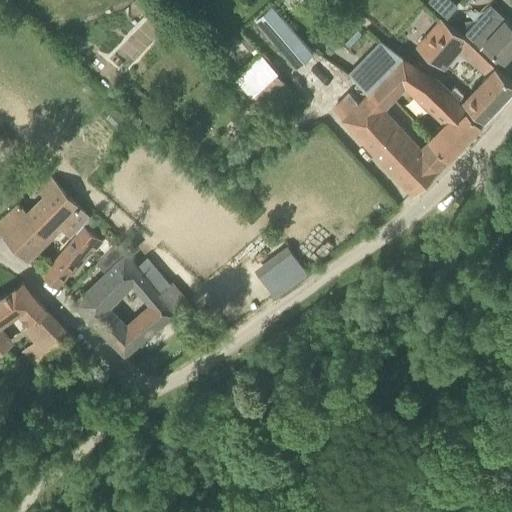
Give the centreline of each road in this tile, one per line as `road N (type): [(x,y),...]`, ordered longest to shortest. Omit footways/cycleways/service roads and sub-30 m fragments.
road 1 (unclassified): [(511,104),(486,141),(355,258),(182,377),(160,384),(131,379),(58,300),(0,253)]
road 2 (track): [(20,511),(145,382)]
